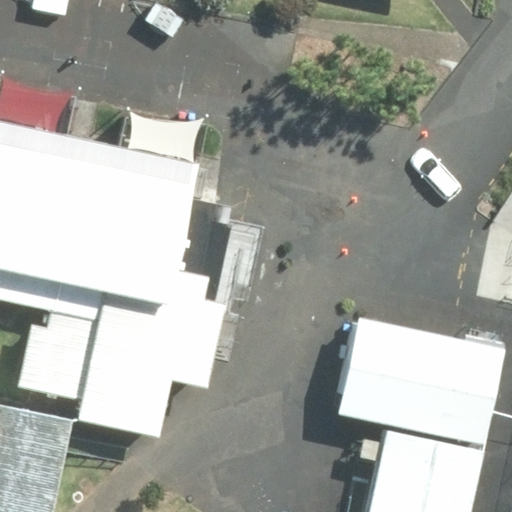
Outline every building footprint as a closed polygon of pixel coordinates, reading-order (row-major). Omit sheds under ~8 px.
[(480,0),(420,0),(477,13),(480,0)] [(0,282),(35,290),(17,370),(80,385),(83,402),(159,418),(170,364),(208,372),(225,290),(203,285),(208,262),(179,256),(198,166),(0,124),(0,282)] [(511,399),(511,339),(356,307),(336,403),(504,437),(511,399)] [(47,511),(71,417),(0,400),(0,511),(47,511)] [(485,511),(497,451),(388,429),(371,511),(485,511)]
